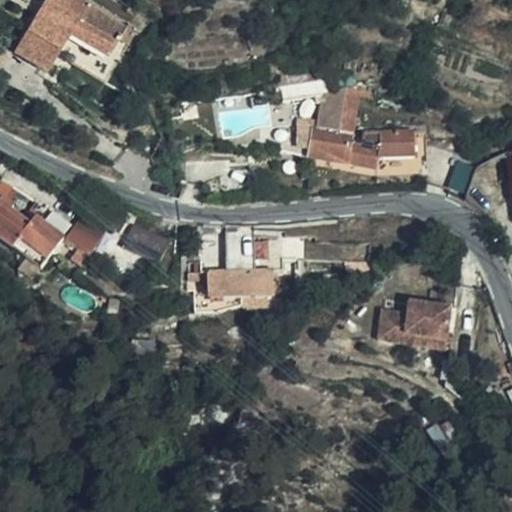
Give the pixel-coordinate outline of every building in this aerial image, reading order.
[(70,14),(105,36),(110,29),(113,30),(124,14),(101,0),(30,0),(8,34),(41,57),(65,20),(70,14)] [(101,43),(105,36),(70,14),(65,20),(101,43)] [(351,81),(370,85),(371,77),(352,74),(351,81)] [(345,80),(332,82),(341,108),(345,80)] [(341,108),(354,112),(360,89),(369,91),(370,85),(351,81),(345,80),(341,108)] [(341,108),(332,82),(327,83),(322,109),(306,106),(305,114),(338,120),(341,108)] [(277,135),(293,141),(299,112),(278,108),(275,130),(277,135)] [(293,141),(302,143),(373,160),(375,149),(378,140),(361,136),(349,133),(354,112),(341,108),(338,120),(305,114),(299,112),(293,141)] [(387,133),(383,150),(412,152),(414,127),(363,123),(362,128),(387,133)] [(375,149),(383,150),(387,133),(362,128),(361,136),(378,140),(375,149)] [(38,203),(25,222),(33,227),(39,218),(46,209),(38,203)] [(33,227),(25,222),(12,214),(7,222),(0,216),(0,242),(17,254),(21,248),(46,265),(49,266),(51,267),(54,267),(57,265),(60,261),(57,257),(69,238),(39,218),(33,227)] [(74,240),(89,250),(103,226),(96,222),(87,217),(74,240)] [(118,237),(143,251),(152,233),(128,219),(118,237)] [(225,246),(253,245),(251,222),(224,224),(225,246)] [(152,233),(143,251),(150,256),(161,238),(152,233)] [(251,273),(272,272),(271,260),(254,261),(253,245),(225,246),(226,263),(206,264),(208,290),(228,288),(251,273)] [(273,285),(272,272),(251,273),(228,288),(244,287),(246,284),(253,282),(260,283),(273,285)] [(402,321),(443,323),(445,289),(405,285),(403,300),(377,298),(375,329),(401,331),(402,321)] [(442,333),(443,323),(402,321),(401,331),(442,333)] [(146,350),(146,333),(128,339),(127,342),(146,350)]
